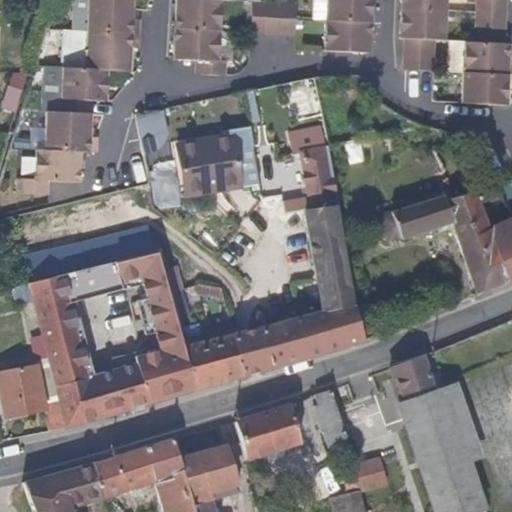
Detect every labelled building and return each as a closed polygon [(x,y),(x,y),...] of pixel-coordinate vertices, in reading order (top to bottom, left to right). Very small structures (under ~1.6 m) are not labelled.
[(137,38),(138,23),(131,23),(132,0),(87,0),(86,34),(86,35),(137,38)] [(325,24),(326,0),(317,0),(316,23),(325,24)] [(369,26),(370,0),(326,0),(325,24),(369,26)] [(444,14),(444,0),(399,0),(399,12),(444,14)] [(504,18),(504,1),(481,0),(474,0),(474,16),(504,18)] [(219,36),(221,4),(198,3),(198,4),(176,2),(174,34),(219,36)] [(264,38),(266,7),(251,6),(248,37),(264,38)] [(279,38),(280,7),(266,7),(264,38),(279,38)] [(295,23),(296,8),(280,7),(279,38),(294,39),(295,23)] [(443,44),(444,14),(399,12),(398,41),(433,44),(443,44)] [(503,31),(504,18),(474,16),(473,30),(503,31)] [(368,57),(369,26),(325,24),(324,55),(368,57)] [(503,47),(503,31),(473,30),(473,46),(503,47)] [(218,66),(219,36),(174,34),(173,64),(195,65),(194,79),(224,81),(224,66),(218,66)] [(129,76),(130,53),(137,53),(137,38),(86,35),(85,67),(84,74),(106,75),(129,76)] [(506,77),(507,47),(503,47),(473,46),(463,45),(461,75),(462,75),(506,77)] [(105,105),(106,75),(62,73),(60,116),(90,117),(90,104),(105,105)] [(505,107),(506,77),(462,75),(461,106),(505,107)] [(95,156),(96,141),(89,140),(90,126),(90,117),(60,116),(44,116),(43,154),(79,155),(95,156)] [(181,197),(260,188),(252,130),(173,140),(181,197)] [(387,155),(383,140),(349,147),(353,162),(387,155)] [(152,156),(150,141),(138,143),(141,158),(152,156)] [(355,308),(343,251),(324,151),(297,157),(308,216),(304,216),(318,300),(322,317),(355,308)] [(78,181),(79,155),(43,154),(33,153),(33,184),(16,184),(17,199),(46,200),(46,185),(78,186),(78,181)] [(511,200),(511,184),(495,188),(501,203),(511,200)] [(483,228),(471,194),(446,198),(445,195),(384,214),(378,222),(384,240),(391,243),(396,242),(398,245),(447,230),(475,298),(505,287),(505,286),(504,283),(485,232),(483,228)] [(511,280),(511,222),(485,232),(504,283),(511,280)] [(150,256),(143,231),(70,250),(25,262),(31,288),(150,256)] [(166,297),(160,274),(154,255),(150,256),(31,288),(27,289),(30,300),(41,342),(47,361),(48,367),(66,430),(123,415),(195,396),(192,385),(183,354),(176,329),(173,319),(166,297)] [(178,293),(172,271),(160,274),(166,297),(178,293)] [(30,300),(27,289),(16,292),(10,294),(13,305),(30,300)] [(185,316),(178,293),(166,297),(173,319),(185,316)] [(363,346),(355,308),(322,317),(253,335),(262,376),(274,373),(363,346)] [(262,376),(253,335),(232,340),(243,382),(262,376)] [(243,382),(232,340),(209,347),(219,389),(243,382)] [(47,361),(41,342),(31,346),(36,364),(47,361)] [(219,389),(209,347),(183,354),(192,385),(195,396),(199,395),(219,389)] [(484,511),(468,465),(443,391),(434,395),(422,358),(389,370),(392,379),(391,380),(434,511),(484,511)] [(66,430),(48,367),(0,378),(0,406),(3,422),(42,415),(46,436),(51,434),(66,430)] [(354,413),(345,386),(330,391),(339,418),(354,413)] [(483,459),(458,386),(443,391),(468,465),(483,459)] [(339,418),(330,391),(314,396),(317,406),(312,408),(320,433),(322,433),(327,451),(347,445),(339,418)] [(300,444),(289,405),(234,423),(245,462),(300,444)] [(161,511),(193,511),(178,461),(172,439),(92,465),(103,500),(106,499),(150,484),(153,483),(161,511)] [(225,448),(178,461),(193,511),(214,511),(211,501),(238,493),(225,448)] [(378,460),(353,467),(359,491),(359,493),(385,487),(378,460)] [(359,491),(329,500),(332,511),(364,511),(359,493),(359,491)]
